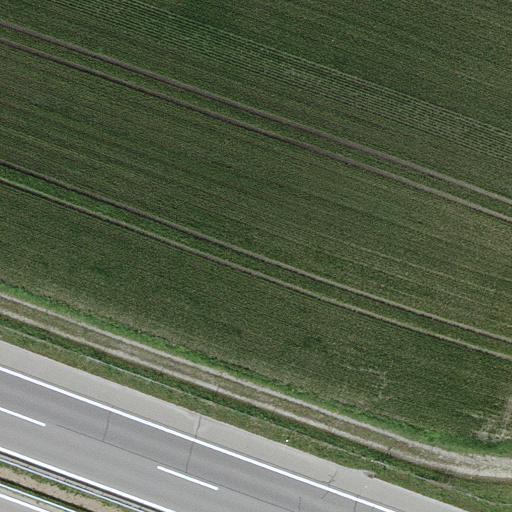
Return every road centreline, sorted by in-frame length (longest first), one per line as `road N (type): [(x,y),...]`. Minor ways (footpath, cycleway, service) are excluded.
road 1 (track): [(511,487),(385,457),(0,314)]
road 2 (motorway): [(284,511),(0,407)]
